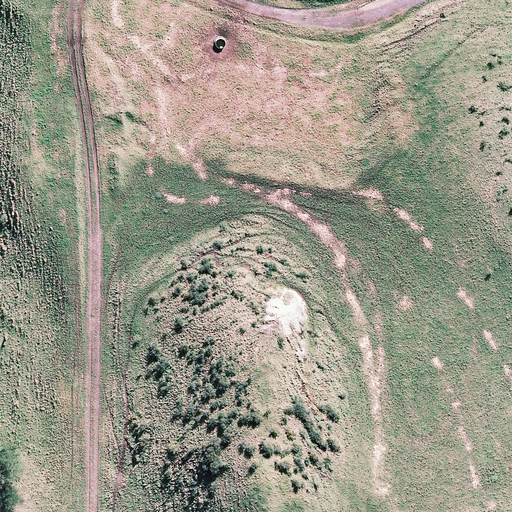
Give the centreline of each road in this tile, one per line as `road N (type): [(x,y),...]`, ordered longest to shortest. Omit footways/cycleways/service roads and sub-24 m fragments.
road 1 (track): [(90,511),(94,200),(76,0)]
road 2 (track): [(233,0),(312,17),(395,0)]
